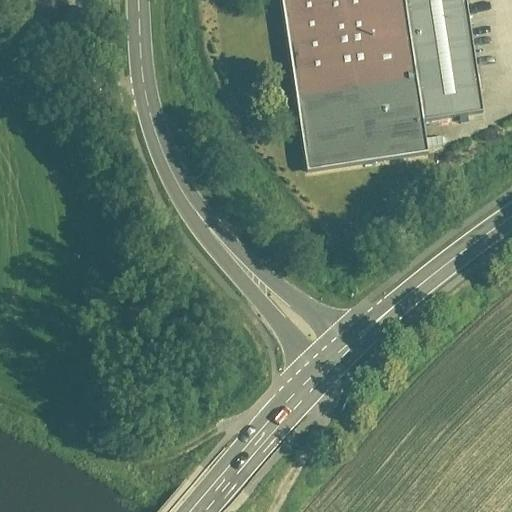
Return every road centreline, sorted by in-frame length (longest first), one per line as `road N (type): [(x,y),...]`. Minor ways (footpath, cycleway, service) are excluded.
road 1 (secondary): [(332,361),(214,240),(175,188),(144,99),(137,0)]
road 2 (secondary): [(332,361),(511,218)]
road 3 (secondary): [(197,511),(332,361)]
